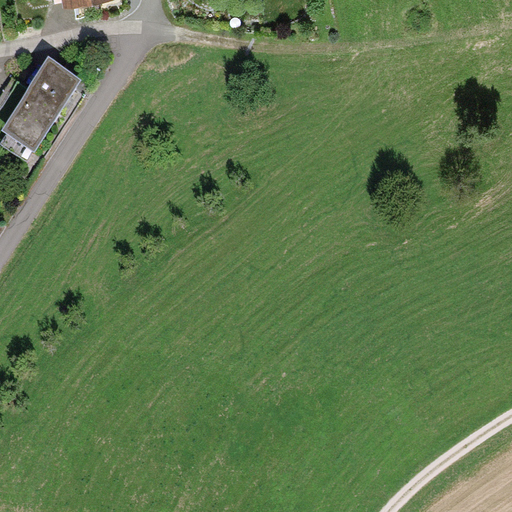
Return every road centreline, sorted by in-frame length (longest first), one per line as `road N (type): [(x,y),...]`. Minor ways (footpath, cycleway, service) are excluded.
road 1 (track): [(142,39),(332,48),(511,25)]
road 2 (residential): [(0,256),(142,39)]
road 3 (track): [(511,419),(440,462),(390,511)]
road 4 (residential): [(0,49),(115,29),(142,39)]
